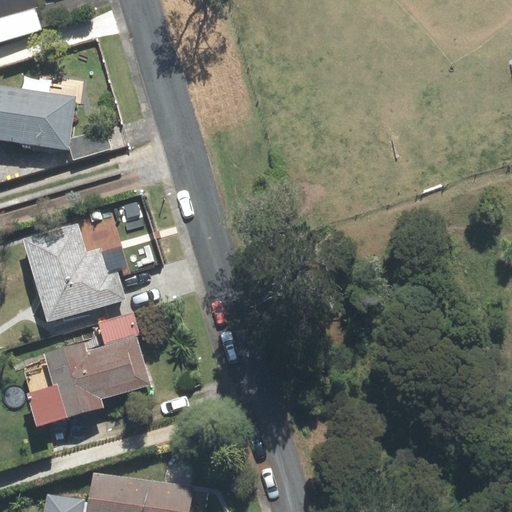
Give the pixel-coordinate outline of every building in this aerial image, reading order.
[(0,0),(0,20),(35,10),(32,0),(0,0)] [(55,56),(53,75),(87,78),(89,59),(55,56)] [(0,142),(67,153),(75,104),(0,93),(0,142)] [(77,233),(31,246),(53,322),(122,302),(115,280),(107,282),(99,255),(85,259),(77,233)] [(84,348),(49,358),(68,423),(102,413),(99,403),(149,388),(136,345),(87,359),(84,348)] [(190,511),(193,492),(94,479),(89,511),(190,511)] [(48,498),(45,511),(86,511),(88,504),(48,498)]
